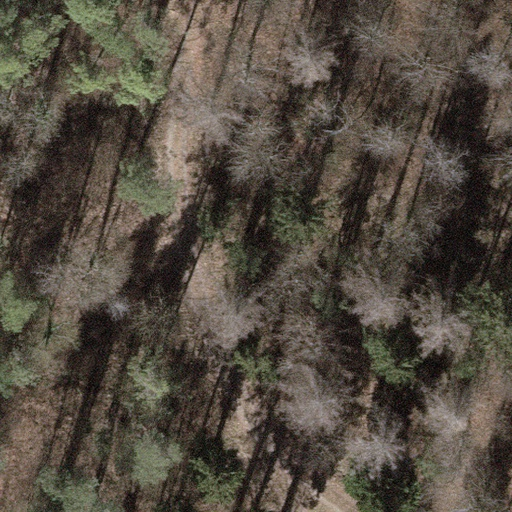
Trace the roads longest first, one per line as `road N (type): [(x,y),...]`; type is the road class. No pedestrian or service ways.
road 1 (track): [(305,511),(258,433),(182,235),(183,69),(203,0)]
road 2 (track): [(381,511),(258,433)]
